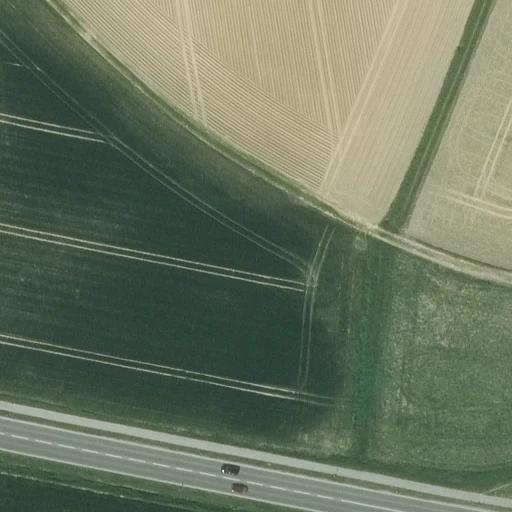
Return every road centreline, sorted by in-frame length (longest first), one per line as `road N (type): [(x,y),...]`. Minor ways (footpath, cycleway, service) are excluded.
road 1 (track): [(511,279),(299,189),(190,118),(63,0)]
road 2 (secondary): [(0,426),(396,511)]
road 3 (track): [(496,0),(399,237)]
